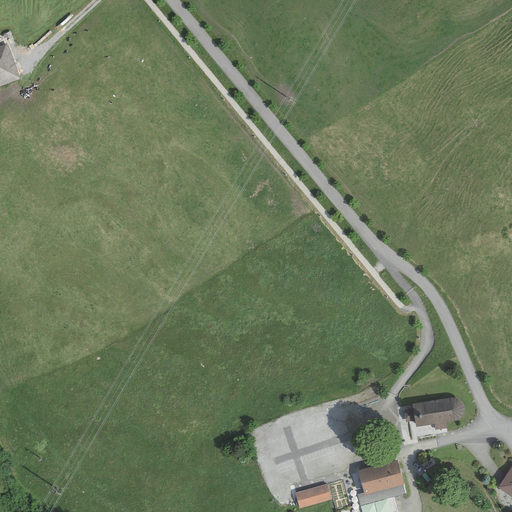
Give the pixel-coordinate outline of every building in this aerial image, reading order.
[(0,86),(18,80),(5,45),(0,46),(0,86)] [(446,421),(455,420),(458,419),(461,416),(463,413),(463,408),(462,403),(459,400),(455,398),(452,397),(411,403),(412,407),(403,409),(405,421),(414,420),(415,427),(436,424),(437,429),(447,428),(446,421)] [(405,494),(396,463),(358,474),(364,493),(357,495),(360,507),(405,494)] [(511,463),(497,487),(511,497),(511,463)] [(326,486),(296,494),(299,508),(330,500),(326,486)]
